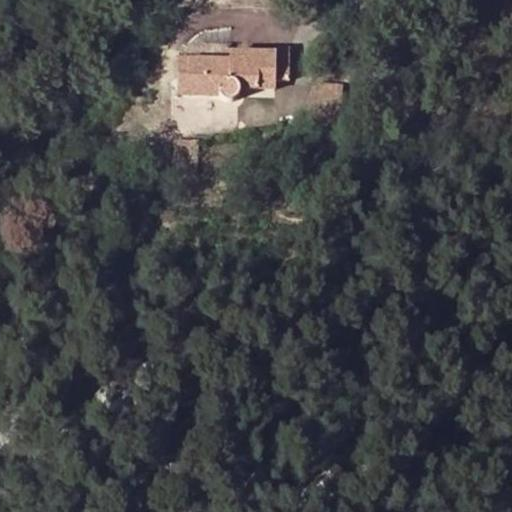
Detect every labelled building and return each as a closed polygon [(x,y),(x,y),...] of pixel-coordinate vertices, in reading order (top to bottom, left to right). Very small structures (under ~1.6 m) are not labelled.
[(229,62),(176,62),(176,97),(220,98),(221,100),(224,101),(226,102),(229,102),(233,102),(235,100),(237,98),(238,95),(239,93),(275,93),(275,82),(288,82),(288,52),(274,52),(274,55),(229,55),(229,62)] [(176,92),(176,75),(167,74),(168,91),(176,92)] [(339,130),(341,90),(313,88),(297,126),(339,130)] [(197,178),(197,145),(171,144),(170,178),(197,178)] [(277,188),(277,178),(260,178),(260,188),(277,188)]
